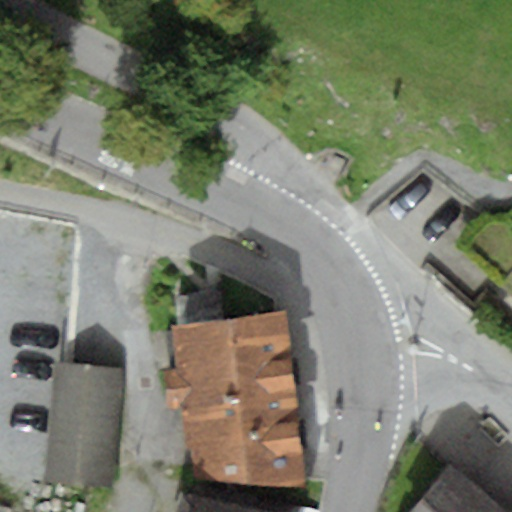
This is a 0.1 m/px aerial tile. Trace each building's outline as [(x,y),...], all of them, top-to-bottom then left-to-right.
[(511,239),(484,212),(456,241),(499,282),(511,268),(511,239)] [(287,309),(171,327),(177,369),(162,370),(166,412),(183,411),(194,483),(306,488),(287,309)] [(123,370),(54,364),(44,477),(114,485),(123,370)] [(507,511),(452,461),(408,511),(507,511)] [(284,511),(178,492),(173,511),(284,511)]
